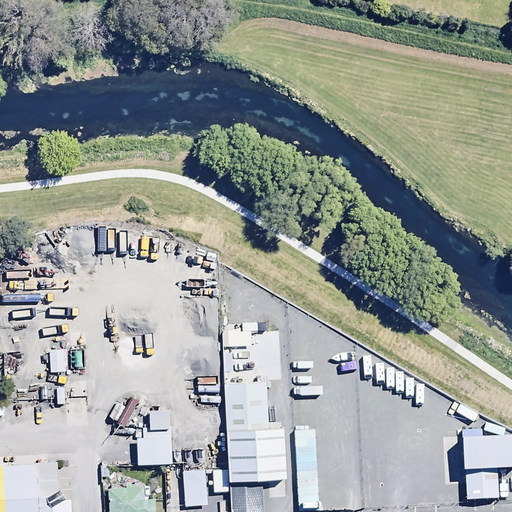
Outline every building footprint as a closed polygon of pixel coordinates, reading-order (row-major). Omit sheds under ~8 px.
[(63,349),(48,350),(50,373),(64,372),(63,349)] [(272,381),(226,382),(227,447),(274,446),(272,381)] [(84,383),(70,384),(70,399),(85,398),(84,383)] [(63,388),(55,388),(56,404),(64,404),(63,388)] [(460,406),(441,407),(441,429),(461,429),(460,406)] [(169,408),(148,409),(149,431),(135,431),(137,464),(172,462),(169,408)] [(313,411),(293,412),(294,453),(314,453),(313,411)] [(511,430),(462,433),(464,497),(501,496),(500,467),(511,466),(511,430)] [(64,511),(63,462),(5,464),(6,511),(64,511)] [(207,505),(204,469),(181,471),(184,506),(207,505)] [(264,511),(264,478),(233,479),(234,511),(264,511)] [(154,511),(153,487),(112,488),(112,511),(154,511)]
